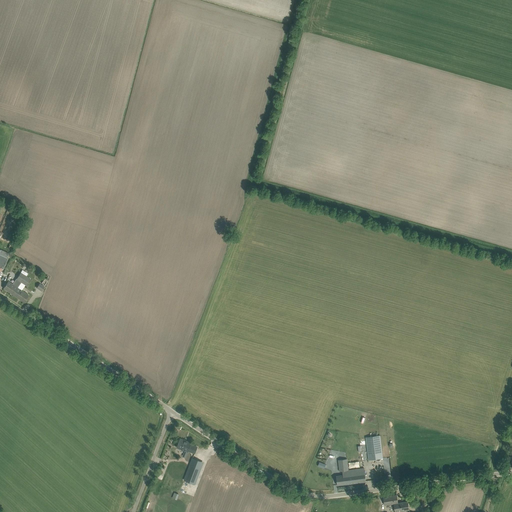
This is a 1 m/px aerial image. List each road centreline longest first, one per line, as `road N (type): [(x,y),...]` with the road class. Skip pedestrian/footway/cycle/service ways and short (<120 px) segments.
road 1 (unclassified): [(511,472),(337,496),(289,490),(0,298)]
road 2 (track): [(171,413),(219,282)]
